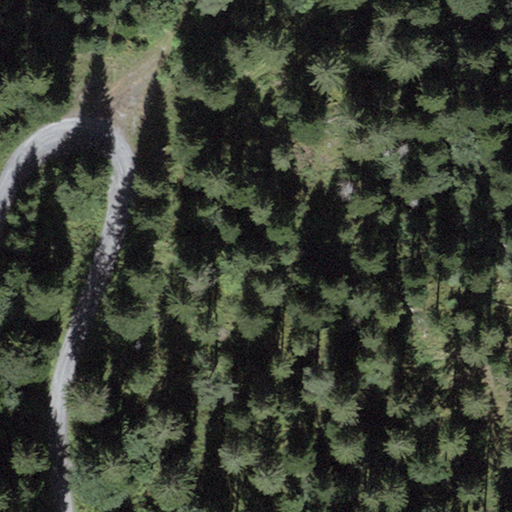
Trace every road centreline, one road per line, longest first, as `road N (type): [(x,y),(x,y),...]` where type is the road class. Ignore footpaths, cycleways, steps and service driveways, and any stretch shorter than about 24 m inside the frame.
road 1 (track): [(67,511),(64,380),(123,192),(123,166),(108,145)]
road 2 (track): [(108,145),(61,131),(41,139),(0,207)]
